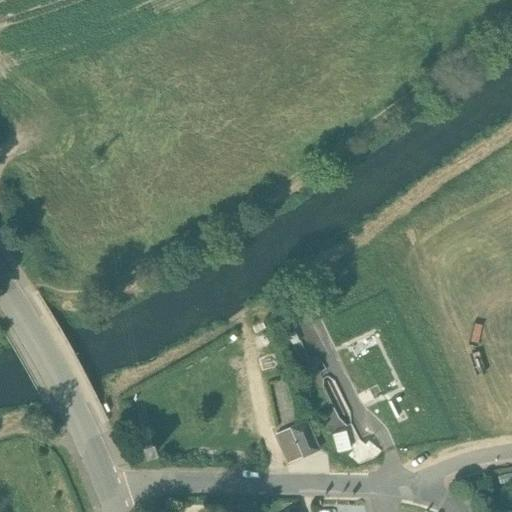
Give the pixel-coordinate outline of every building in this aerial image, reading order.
[(311,418),(281,431),(294,460),(318,449),(311,431),(315,429),(311,418)] [(344,428),(332,432),(338,451),(350,447),(344,428)] [(294,460),(281,431),(274,434),(287,463),(294,460)] [(147,444),(141,446),(144,457),(155,453),(152,442),(147,444)] [(474,487),(466,496),(473,502),(481,493),(474,487)]
